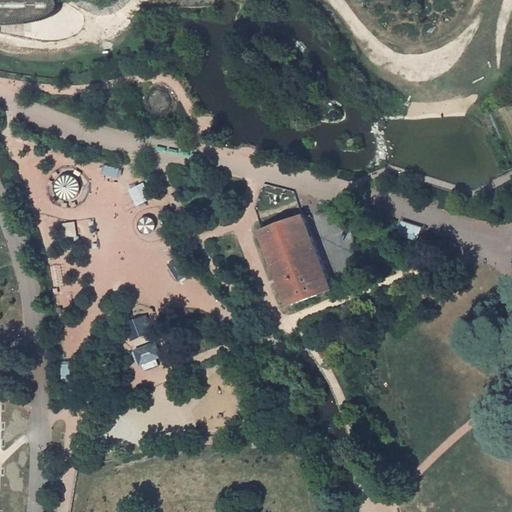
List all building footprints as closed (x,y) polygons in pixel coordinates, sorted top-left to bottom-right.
[(0,0),(0,31),(31,40),(29,23),(44,19),(50,17),(55,15),(58,12),(61,9),(62,7),(62,4),(61,2),(59,0),(0,0)] [(108,166),(106,174),(120,177),(122,169),(108,166)] [(70,201),(74,200),(77,198),(80,195),(82,191),(82,187),(81,183),(78,180),(75,178),(71,176),(67,176),(63,178),(60,180),(58,184),(57,188),(58,192),(60,195),(62,198),(66,200),(70,201)] [(154,199),(146,183),(131,191),(139,206),(154,199)] [(350,223),(328,211),(335,228),(334,229),(348,262),(349,262),(354,275),(335,283),(337,288),(356,281),(363,257),(350,223)] [(144,232),(147,233),(149,234),(152,233),(154,232),(156,230),(157,228),(157,225),(157,223),(156,221),(154,219),(151,218),(148,217),(146,218),(143,220),(142,222),(141,225),(141,228),(143,230),(144,232)] [(306,217),(265,233),(292,305),(333,289),(306,217)] [(366,241),(360,226),(356,228),(362,243),(366,241)] [(181,259),(170,265),(180,282),(191,275),(181,259)] [(132,341),(154,333),(147,315),(125,323),(132,341)] [(158,342),(133,350),(139,365),(142,364),(157,359),(163,357),(158,342)] [(157,359),(142,364),(145,371),(160,366),(157,359)] [(63,365),(64,379),(73,379),(72,364),(63,365)]
